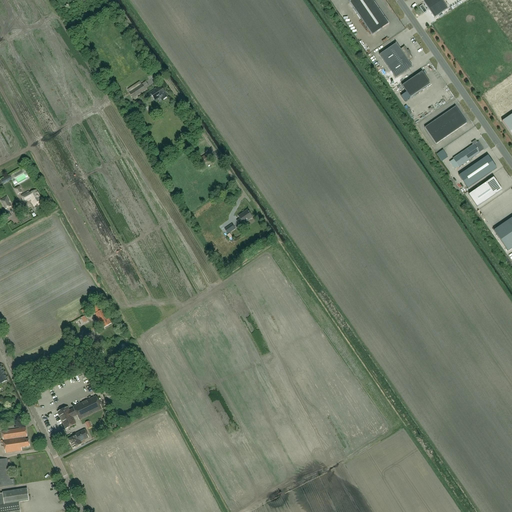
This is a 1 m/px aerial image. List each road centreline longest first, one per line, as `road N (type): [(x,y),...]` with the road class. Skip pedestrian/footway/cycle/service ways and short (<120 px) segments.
road 1 (unclassified): [(242,190),(112,0)]
road 2 (unclassified): [(400,0),(511,164)]
road 3 (tertiary): [(82,511),(0,341)]
